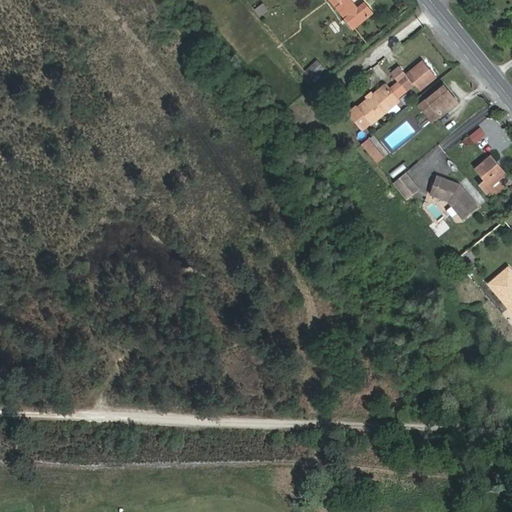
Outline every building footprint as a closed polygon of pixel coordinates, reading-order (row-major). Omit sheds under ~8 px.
[(341,4),(338,0),(329,0),(336,8),(341,4)] [(373,13),(364,2),(357,7),(352,0),(338,0),(341,4),(336,8),(353,29),(373,13)] [(260,16),(269,10),(263,3),(255,10),(260,16)] [(312,78),(322,68),(316,61),(306,71),(312,78)] [(391,73),(398,82),(406,92),(416,84),(420,89),(436,77),(423,62),(407,75),(400,66),(391,73)] [(371,124),(398,101),(397,99),(406,92),(398,82),(389,90),(385,85),(373,96),(369,99),(358,108),(371,124)] [(433,119),(455,101),(443,86),(421,104),(433,119)] [(384,158),(368,139),(361,144),(377,163),(384,158)] [(345,146),(336,147),(337,154),(346,153),(345,146)] [(505,173),(491,156),(476,168),(485,179),(480,184),(487,192),(493,188),(491,185),(499,179),(505,173)] [(407,172),(393,183),(406,200),(420,189),(407,172)] [(478,207),(459,184),(437,175),(430,193),(448,200),(463,219),(478,207)] [(503,185),(499,179),(491,185),(493,188),(496,191),(503,185)] [(511,284),(511,282),(511,271),(509,267),(489,283),(511,310),(511,284)]
